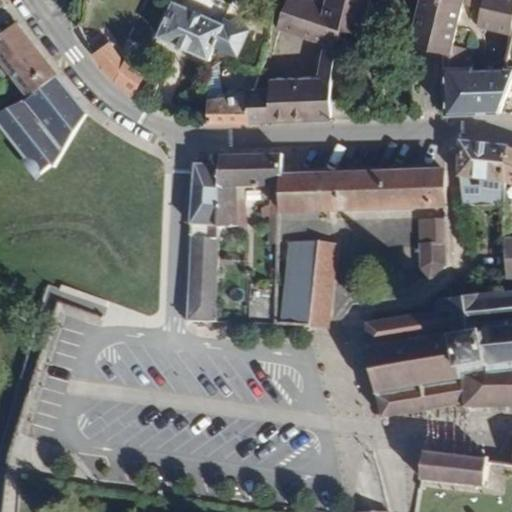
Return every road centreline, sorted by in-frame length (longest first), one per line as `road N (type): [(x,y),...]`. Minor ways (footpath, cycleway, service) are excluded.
road 1 (residential): [(365,425),(326,424),(310,362),(173,348),(176,135)]
road 2 (tertiary): [(511,138),(176,135)]
road 3 (tertiary): [(176,135),(128,107),(60,34)]
road 4 (residential): [(511,422),(365,425)]
